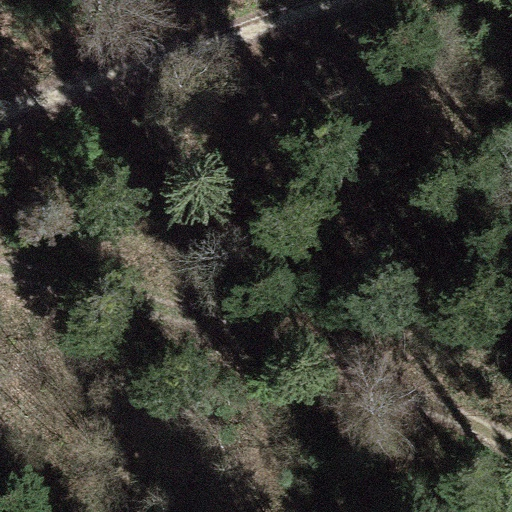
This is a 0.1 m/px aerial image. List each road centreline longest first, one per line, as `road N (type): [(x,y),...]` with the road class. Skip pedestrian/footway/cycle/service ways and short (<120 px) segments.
road 1 (track): [(511,450),(432,401),(224,324),(0,261)]
road 2 (track): [(0,112),(339,0)]
